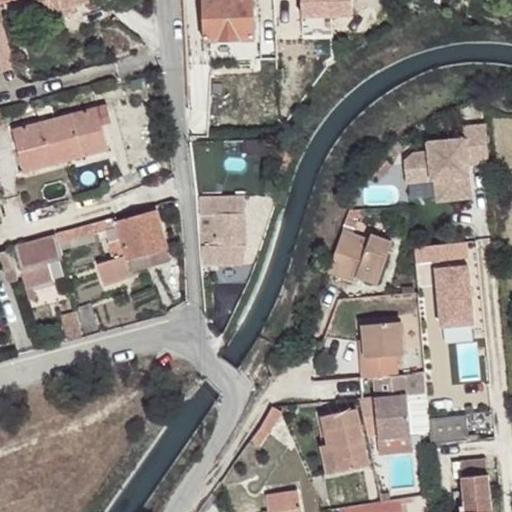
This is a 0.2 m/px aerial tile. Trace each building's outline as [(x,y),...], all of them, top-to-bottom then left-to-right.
[(41,0),(45,15),(70,7),(68,0),(41,0)] [(201,0),(203,40),(256,38),(254,0),(201,0)] [(146,88),(143,77),(129,81),(132,91),(146,88)] [(107,106),(97,108),(101,125),(111,122),(107,106)] [(13,130),(23,172),(82,156),(80,148),(105,141),(101,125),(97,108),(13,130)] [(464,138),(428,142),(429,151),(413,152),(405,160),(407,182),(436,179),(452,178),(454,199),(471,197),(468,163),(489,162),(486,124),(463,126),(464,138)] [(108,149),(105,141),(80,148),(82,156),(108,149)] [(281,150),(275,165),(286,169),(291,153),(281,150)] [(370,170),(380,179),(393,166),(383,156),(370,170)] [(452,178),(436,179),(438,200),(454,199),(452,178)] [(200,198),(202,266),(241,265),(246,246),(244,197),(200,198)] [(97,264),(105,285),(132,275),(131,272),(126,258),(166,246),(155,210),(116,220),(115,215),(57,232),(59,242),(104,229),(115,227),(119,240),(108,243),(113,259),(97,264)] [(104,229),(108,243),(119,240),(115,227),(104,229)] [(342,231),(327,273),(356,282),(358,277),(378,284),(393,242),(371,235),(369,240),(342,231)] [(16,247),(22,269),(48,261),(62,258),(56,236),(16,247)] [(467,242),(415,247),(417,263),(469,258),(467,242)] [(126,258),(131,272),(170,261),(166,246),(126,258)] [(22,269),(21,269),(29,299),(36,297),(33,285),(53,280),(48,261),(22,269)] [(468,267),(436,269),(442,327),(473,324),(468,267)] [(61,316),(68,341),(82,338),(75,312),(61,316)] [(361,358),(362,377),(378,376),(399,374),(397,356),(405,355),(402,321),(361,324),(365,358),(361,358)] [(378,435),(378,440),(411,436),(408,396),(427,394),(425,373),(399,374),(378,376),(380,396),(374,397),(378,435)] [(368,436),(378,435),(374,397),(360,398),(368,436)] [(272,406),(250,438),(260,445),(283,411),(272,406)] [(320,445),(326,475),(370,465),(357,408),(321,416),(327,444),(320,445)] [(430,439),(466,436),(464,412),(428,414),(430,439)] [(411,436),(378,440),(380,453),(413,450),(411,436)] [(492,511),(487,460),(453,462),(455,477),(464,477),(467,511),(492,511)] [(263,511),(301,511),(298,489),(267,494),(269,511),(263,511)] [(345,510),(344,511),(401,511),(400,502),(345,510)]
